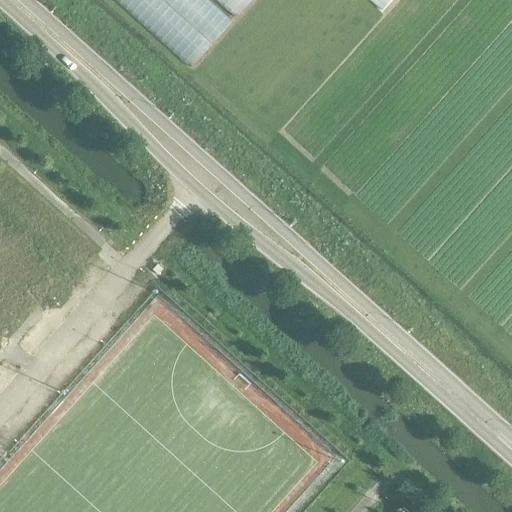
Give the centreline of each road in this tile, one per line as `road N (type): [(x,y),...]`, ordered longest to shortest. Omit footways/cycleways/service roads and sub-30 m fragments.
road 1 (secondary): [(511,447),(300,258)]
road 2 (secondary): [(118,95),(144,138),(196,189),(264,245),(300,258)]
road 3 (secondary): [(300,258),(281,229),(160,120),(118,95)]
road 4 (secondary): [(118,95),(12,0)]
